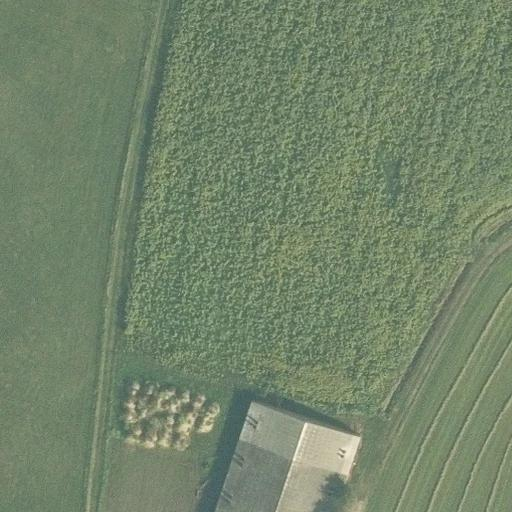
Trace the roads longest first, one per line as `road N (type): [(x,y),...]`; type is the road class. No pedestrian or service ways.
road 1 (track): [(90,511),(110,302),(163,0)]
road 2 (track): [(379,445),(479,264),(511,241)]
